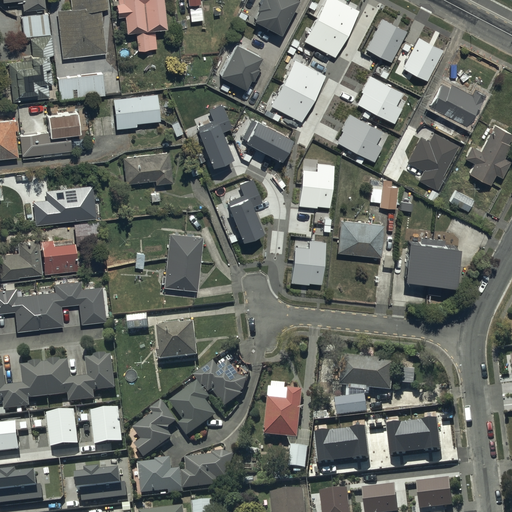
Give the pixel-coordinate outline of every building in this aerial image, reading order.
[(56,7),(62,57),(106,51),(100,8),(110,6),(109,0),(70,0),(71,5),(56,7)] [(168,26),(165,0),(117,0),(119,14),(126,13),(128,31),(137,30),(139,48),(158,46),(156,27),(168,26)] [(298,1),(295,0),(264,0),(251,24),(277,38),(298,1)] [(360,12),(337,0),(326,0),(304,42),(336,58),(360,12)] [(22,14),(25,35),(51,32),(49,11),(22,14)] [(407,33),(382,19),(366,50),(391,63),(407,33)] [(13,99),(50,96),(49,83),(53,83),(50,53),(54,52),(52,33),(30,35),(32,58),(6,61),(8,85),(12,84),(13,99)] [(444,52),(419,39),(403,69),(428,82),(444,52)] [(221,80),(244,91),(261,56),(238,45),(221,80)] [(326,77),(295,61),(271,107),(302,123),(326,77)] [(103,71),(59,77),(61,99),(105,94),(103,71)] [(403,94),(369,76),(361,92),(364,93),(358,105),(395,124),(403,110),(397,106),(403,94)] [(443,77),(429,105),(468,125),(486,92),(474,85),(471,92),(443,77)] [(158,92),(113,97),(117,127),(138,125),(137,121),(161,118),(158,92)] [(214,123),(199,130),(214,169),(234,161),(223,133),(232,129),(223,105),(209,110),(214,123)] [(21,133),(23,155),(73,151),(71,131),(80,130),(78,110),(48,112),(50,131),(21,133)] [(383,132),(349,114),(341,130),(344,132),(338,143),(375,163),(383,148),(377,145),(383,132)] [(0,118),(0,157),(20,155),(16,117),(0,118)] [(511,157),(506,155),(511,143),(511,129),(493,120),(479,146),(471,142),(464,155),(476,161),(470,172),(493,183),(498,174),(504,177),(511,160),(511,157)] [(294,141),(256,121),(245,142),(283,163),(294,141)] [(435,188),(459,143),(436,130),(431,139),(421,134),(407,161),(422,169),(417,179),(435,188)] [(170,150),(124,155),(127,182),(156,178),(157,182),(173,180),(170,150)] [(280,164),(277,184),(290,185),(292,165),(280,164)] [(335,166),(317,164),(316,172),(304,170),(300,206),(330,209),(335,166)] [(17,176),(18,187),(37,186),(36,175),(17,176)] [(380,183),(370,182),(368,199),(378,200),(378,205),(394,206),(395,202),(397,202),(396,208),(406,209),(408,186),(394,185),(394,180),(381,178),(380,183)] [(245,197),(229,203),(245,243),(264,235),(253,207),(263,203),(253,179),(239,184),(245,197)] [(47,201),(34,202),(36,225),(96,218),(93,186),(46,192),(47,201)] [(454,188),(448,200),(467,209),(473,198),(454,188)] [(341,218),(338,250),(382,254),(385,222),(341,218)] [(100,222),(75,224),(76,239),(101,237),(100,222)] [(204,234),(170,231),(164,286),(198,289),(204,234)] [(19,251),(0,252),(0,277),(43,273),(40,237),(18,240),(19,251)] [(43,241),(47,276),(81,272),(78,242),(56,244),(55,240),(43,241)] [(326,243),(309,241),(308,249),(295,247),(291,282),(322,286),(326,243)] [(460,247),(408,242),(404,279),(456,285),(460,247)] [(144,251),(136,251),(135,266),(143,266),(144,251)] [(0,310),(16,309),(18,329),(63,324),(61,304),(80,302),(82,322),(107,319),(103,284),(83,286),(82,278),(54,281),(55,290),(19,293),(18,287),(0,288),(0,310)] [(147,314),(127,316),(128,329),(149,327),(147,314)] [(159,361),(200,356),(196,323),(158,327),(161,351),(158,352),(159,361)] [(0,367),(0,401),(5,401),(6,410),(32,407),(31,399),(70,395),(70,403),(96,400),(95,392),(118,389),(114,354),(88,356),(90,377),(72,379),(70,361),(22,365),(24,384),(7,386),(5,367),(0,367)] [(343,385),(393,392),(397,362),(347,356),(343,385)] [(184,419),(178,423),(188,435),(217,414),(207,400),(211,398),(202,386),(204,385),(208,392),(213,389),(226,407),(242,395),(248,378),(239,375),(228,360),(219,367),(214,360),(194,374),(198,380),(170,400),(184,419)] [(299,430),(303,391),(271,388),(266,436),(290,438),(292,446),(290,467),(310,469),(314,432),(299,430)] [(364,394),(334,397),(336,414),(366,411),(364,394)] [(141,439),(135,443),(145,457),(174,437),(169,430),(171,429),(169,426),(178,420),(163,400),(152,408),(154,412),(133,427),(141,439)] [(117,406),(90,409),(94,443),(121,440),(117,406)] [(73,409),(46,413),(50,447),(77,444),(73,409)] [(437,416),(386,422),(390,454),(441,447),(437,416)] [(15,421),(0,422),(0,451),(18,449),(15,421)] [(365,425),(315,431),(319,463),(369,456),(365,425)] [(156,460),(138,462),(141,493),(169,490),(169,493),(183,492),(183,488),(218,485),(217,477),(227,476),(234,455),(223,451),(212,451),(212,454),(185,456),(187,469),(181,470),(181,468),(173,469),(171,456),(156,458),(156,460)] [(83,470),(73,471),(75,492),(80,491),(81,501),(126,496),(125,483),(119,483),(117,467),(99,469),(98,465),(83,467),(83,470)] [(0,502),(42,497),(41,484),(35,485),(33,469),(15,471),(14,466),(0,467),(0,502)] [(449,476),(417,480),(420,507),(453,504),(449,476)] [(395,483),(362,487),(365,511),(383,511),(398,510),(395,483)] [(349,511),(347,487),(319,490),(321,511),(349,511)] [(273,493),(274,511),(307,511),(306,489),(273,493)] [(216,511),(215,499),(192,501),(192,511),(216,511)]
